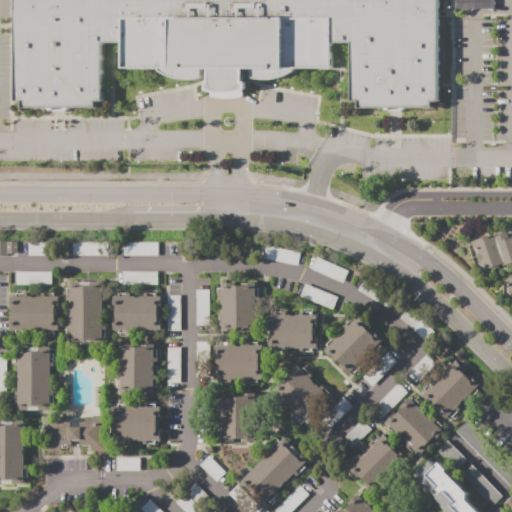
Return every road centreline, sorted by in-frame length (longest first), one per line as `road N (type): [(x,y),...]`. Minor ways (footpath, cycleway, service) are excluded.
road 1 (tertiary): [(511,341),(437,265),(383,232),(314,207),(240,198),(0,198)]
road 2 (tertiary): [(240,222),(322,237),(384,265),(420,287),(511,380)]
road 3 (residential): [(511,206),(403,206),(383,232)]
road 4 (tertiary): [(0,222),(132,222)]
